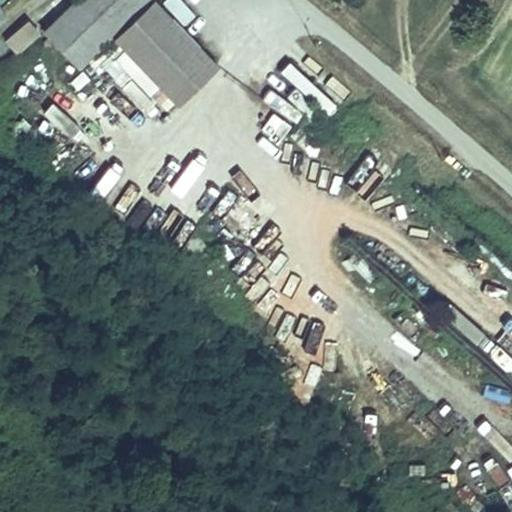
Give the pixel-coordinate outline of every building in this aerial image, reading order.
[(71,0),(42,31),(78,65),(114,29),(140,0),(71,0)] [(218,56),(158,0),(148,0),(114,36),(179,97),(218,56)] [(16,53),(41,30),(27,14),(1,37),(16,53)] [(320,111),(345,87),(303,45),(278,69),(320,111)] [(73,133),(84,123),(55,90),(34,108),(52,127),(61,119),(73,133)] [(355,175),(379,185),(392,155),(367,145),(355,175)] [(354,248),(345,257),(369,281),(378,271),(354,248)] [(435,262),(426,272),(452,296),(461,285),(435,262)] [(360,285),(348,291),(363,316),(374,310),(360,285)] [(386,317),(378,325),(395,343),(403,336),(386,317)] [(511,327),(509,325),(501,336),(511,344),(511,327)] [(437,408),(427,418),(445,435),(454,425),(437,408)]
